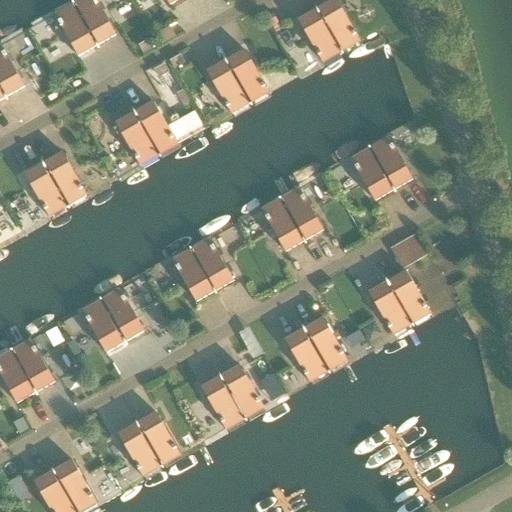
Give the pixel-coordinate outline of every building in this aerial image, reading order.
[(96,0),(86,0),(70,9),(94,52),(117,38),(96,0)] [(156,0),(164,13),(186,0),(156,0)] [(334,0),(333,0),(311,13),(335,55),(358,42),(334,0)] [(70,9),(47,22),(70,65),(94,52),(70,9)] [(311,13),(287,26),(311,68),(335,55),(311,13)] [(161,45),(170,39),(164,29),(155,35),(161,45)] [(4,50),(0,52),(0,99),(4,106),(27,93),(4,50)] [(242,52),(219,66),(242,108),(266,95),(242,52)] [(154,70),(159,79),(169,73),(165,65),(154,70)] [(219,66),(195,79),(219,121),(242,108),(219,66)] [(152,101),(128,114),(152,156),(175,143),(152,101)] [(128,114),(104,127),(128,170),(152,156),(128,114)] [(390,146),(366,159),(390,201),(413,188),(390,146)] [(62,154),(38,168),(62,210),(85,197),(62,154)] [(366,159),(342,172),(366,214),(390,201),(366,159)] [(38,168),(14,181),(38,223),(62,210),(38,168)] [(303,195),(279,209),(303,251),(326,238),(303,195)] [(279,209),(256,222),(279,264),(303,251),(279,209)] [(429,256),(417,236),(407,243),(418,262),(429,256)] [(215,247),(191,260),(215,302),(239,289),(215,247)] [(191,260),(168,273),(191,315),(215,302),(191,260)] [(406,276),(382,289),(406,332),(429,318),(406,276)] [(382,289),(358,302),(382,345),(406,332),(382,289)] [(123,297),(100,310),(123,353),(147,339),(123,297)] [(100,310),(76,323),(100,366),(123,353),(100,310)] [(322,322),(299,336),(322,378),(346,365),(322,322)] [(299,336),(275,349),(299,391),(322,378),(299,336)] [(75,341),(68,345),(74,357),(81,353),(75,341)] [(33,347),(10,360),(33,403),(57,389),(33,347)] [(10,360),(0,365),(0,398),(9,416),(33,403),(10,360)] [(238,370),(215,383),(238,426),(262,412),(238,370)] [(215,383),(191,396),(215,439),(238,426),(215,383)] [(154,418),(130,431),(154,474),(177,460),(154,418)] [(130,431),(107,445),(130,487),(154,474),(130,431)] [(72,466),(48,479),(66,511),(88,511),(95,508),(72,466)] [(66,511),(48,479),(25,492),(35,511),(66,511)]
